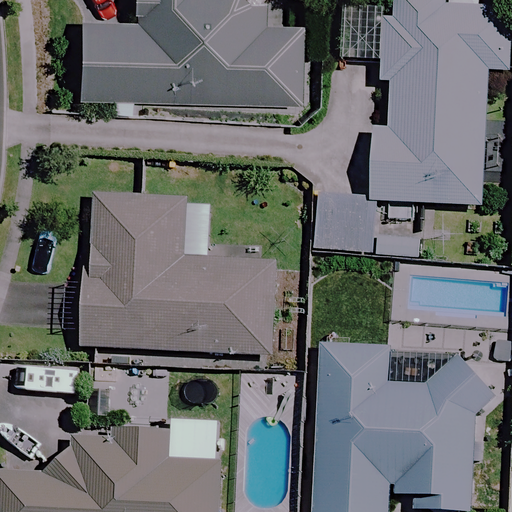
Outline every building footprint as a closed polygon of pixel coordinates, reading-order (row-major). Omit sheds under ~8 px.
[(137,0),(137,25),(73,23),(71,102),(296,107),(298,30),(258,29),(258,4),(231,3),(231,0),(137,0)] [(390,0),(389,22),(378,21),(379,11),(338,9),(335,62),(376,64),(375,82),(388,83),(385,134),(368,133),(364,203),(475,209),(482,72),(505,74),(509,13),(437,9),(437,0),(390,0)] [(184,201),(86,197),(83,279),(66,279),(63,349),(266,358),(270,265),(181,261),(184,201)] [(309,253),(416,257),(417,240),(367,238),(368,204),(311,201),(309,253)] [(313,348),(306,511),(384,511),(385,497),(429,499),(428,511),(465,511),(469,427),(493,400),(449,361),(425,389),(422,389),(383,387),(384,350),(313,348)] [(0,468),(0,511),(213,511),(214,464),(164,463),(165,423),(120,422),(119,440),(49,439),(48,469),(0,468)]
